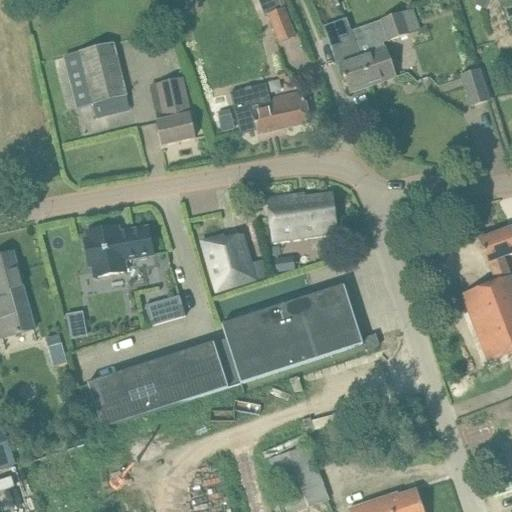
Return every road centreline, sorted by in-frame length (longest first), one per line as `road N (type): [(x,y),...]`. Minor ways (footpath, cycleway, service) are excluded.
road 1 (residential): [(376,196),(346,165),(314,161),(0,217)]
road 2 (residential): [(475,511),(376,196)]
road 3 (track): [(346,165),(343,107),(302,0)]
road 4 (residential): [(376,196),(425,184),(511,182)]
